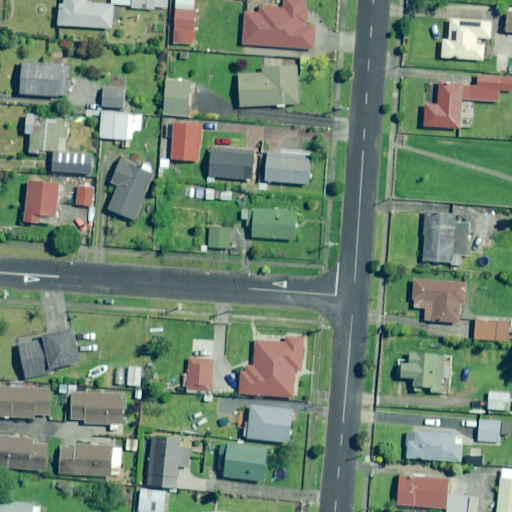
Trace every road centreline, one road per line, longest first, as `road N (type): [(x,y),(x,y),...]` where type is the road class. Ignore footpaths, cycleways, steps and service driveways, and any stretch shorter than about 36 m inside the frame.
road 1 (unclassified): [(353,295),(0,271)]
road 2 (residential): [(353,295),(372,0)]
road 3 (residential): [(332,511),(353,295)]
